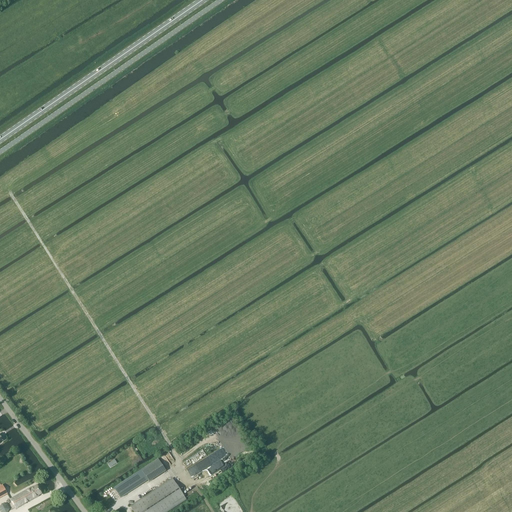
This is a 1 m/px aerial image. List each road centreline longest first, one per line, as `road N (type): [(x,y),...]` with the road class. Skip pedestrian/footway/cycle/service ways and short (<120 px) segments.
road 1 (unclassified): [(0,151),(220,0)]
road 2 (secondary): [(0,139),(201,0)]
road 3 (unclassified): [(84,511),(0,398)]
